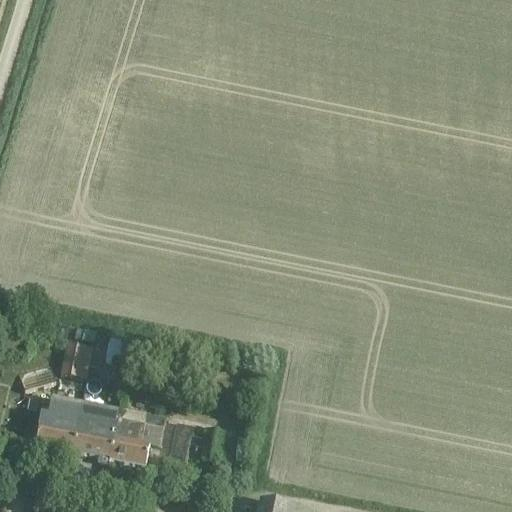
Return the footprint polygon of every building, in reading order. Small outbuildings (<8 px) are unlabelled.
[(23,359),(28,339),(7,335),(3,354),(23,359)] [(155,348),(125,342),(122,356),(152,361),(155,348)] [(118,368),(121,349),(110,347),(107,366),(118,368)] [(132,399),(130,411),(135,412),(145,414),(150,393),(140,391),(138,400),(132,399)] [(41,420),(36,448),(73,455),(82,412),(51,405),(48,421),(41,420)] [(82,412),(73,455),(91,459),(98,425),(102,423),(103,417),(82,412)] [(98,425),(91,459),(100,461),(98,467),(108,469),(109,464),(110,464),(119,422),(119,420),(103,417),(102,423),(98,425)] [(119,422),(110,464),(145,471),(149,449),(140,447),(144,427),(119,422)] [(201,458),(221,462),(225,439),(205,435),(204,441),(193,439),(190,456),(201,458)]
